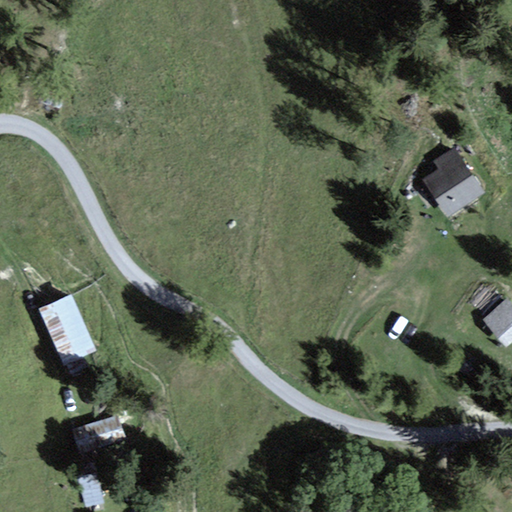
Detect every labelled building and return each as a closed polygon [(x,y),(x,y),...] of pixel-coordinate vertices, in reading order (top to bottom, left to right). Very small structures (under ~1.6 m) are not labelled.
[(452,154),(419,177),(447,216),(479,193),(452,154)] [(88,353),(66,299),(33,312),(55,366),(88,353)] [(511,338),(511,307),(507,301),(480,325),(501,348),(511,338)] [(114,422),(73,430),(77,456),(119,448),(114,422)] [(97,465),(79,469),(87,501),(104,497),(97,465)]
